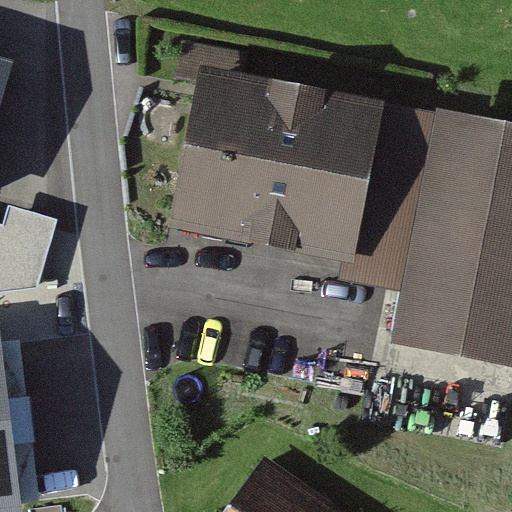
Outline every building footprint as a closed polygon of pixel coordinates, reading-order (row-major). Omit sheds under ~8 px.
[(0,96),(12,55),(0,51),(0,96)] [(386,93),(202,58),(171,217),(343,250),(355,252),(385,98),(386,93)] [(511,113),(438,100),(437,108),(385,98),(355,252),(343,250),(338,274),(403,286),(393,337),(511,358),(511,113)] [(59,216),(9,202),(4,220),(0,236),(0,288),(40,284),(59,216)] [(10,387),(3,322),(0,322),(0,499),(25,496),(18,436),(37,434),(31,385),(10,387)] [(351,511),(266,452),(223,511),(351,511)]
